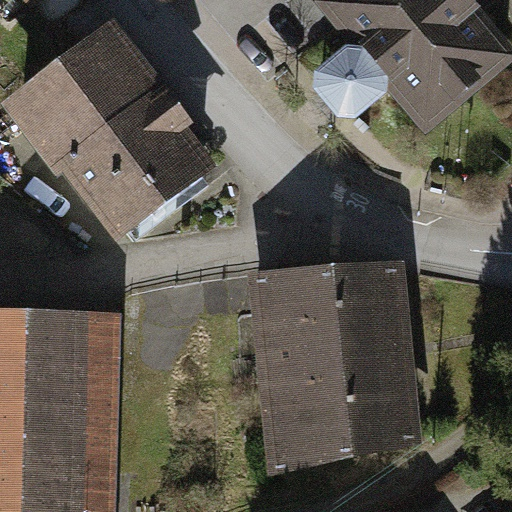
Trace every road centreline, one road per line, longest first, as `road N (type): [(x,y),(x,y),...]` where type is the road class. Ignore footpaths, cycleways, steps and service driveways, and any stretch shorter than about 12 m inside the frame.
road 1 (residential): [(321,198),(301,226),(263,246),(0,286)]
road 2 (residential): [(321,198),(263,150),(133,0)]
road 3 (track): [(147,265),(144,511)]
road 4 (residential): [(511,253),(389,232),(321,198)]
